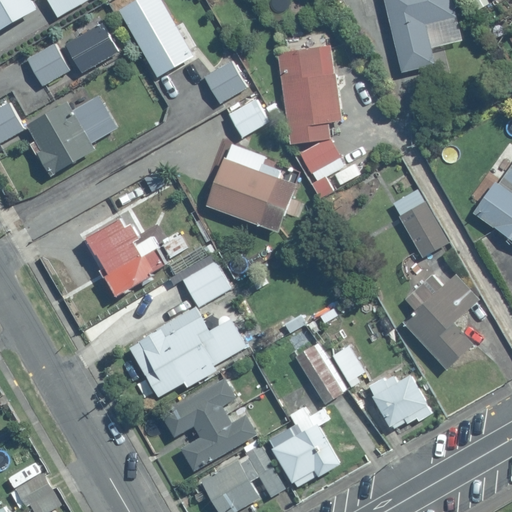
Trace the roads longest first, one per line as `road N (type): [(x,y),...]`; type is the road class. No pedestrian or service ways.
road 1 (residential): [(0,285),(130,511)]
road 2 (residential): [(381,511),(511,435)]
